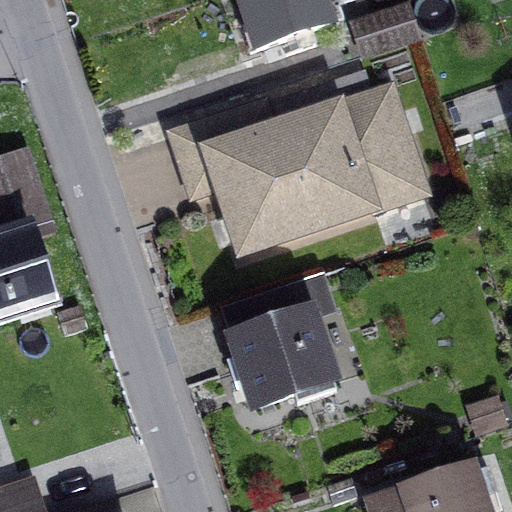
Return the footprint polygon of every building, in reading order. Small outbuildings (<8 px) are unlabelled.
[(238,0),(257,55),(297,41),(312,36),(333,29),(323,0),(238,0)] [(418,41),(408,9),(355,27),(365,59),(418,41)] [(301,54),(316,48),(312,36),(297,41),(301,54)] [(372,101),(364,76),(174,139),(194,199),(220,191),(242,256),(423,196),(389,95),(372,101)] [(0,325),(56,308),(34,240),(53,234),(28,154),(0,163),(0,325)] [(331,313),(320,280),(233,309),(243,340),(234,343),(241,363),(230,367),(234,381),(245,377),(256,411),(295,399),(298,408),(337,395),(312,319),(331,313)] [(472,415),(477,432),(504,424),(499,407),(472,415)] [(487,511),(484,501),(477,479),(474,469),(369,505),(370,511),(487,511)] [(488,475),(477,479),(484,501),(496,497),(488,475)] [(0,494),(0,511),(43,511),(34,483),(0,494)]
